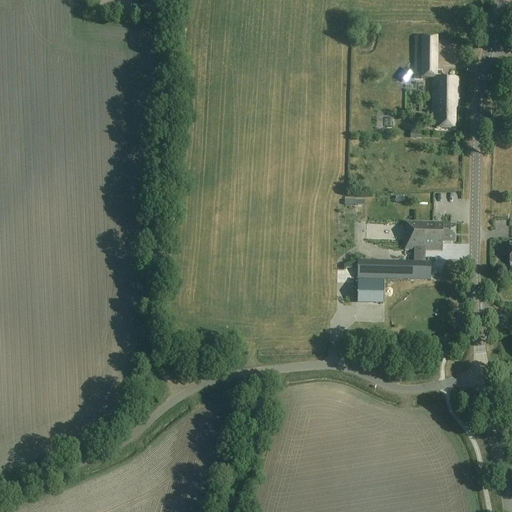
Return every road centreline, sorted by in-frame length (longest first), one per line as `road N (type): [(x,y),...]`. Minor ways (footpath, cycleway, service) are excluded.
road 1 (unclassified): [(0,492),(112,449),(197,386),(300,367),(336,367),(400,389),(483,376)]
road 2 (track): [(179,0),(154,346),(181,397)]
road 3 (tertiary): [(475,305),(479,91),(501,0)]
road 4 (track): [(274,370),(235,511)]
road 5 (tertiary): [(510,511),(483,376)]
